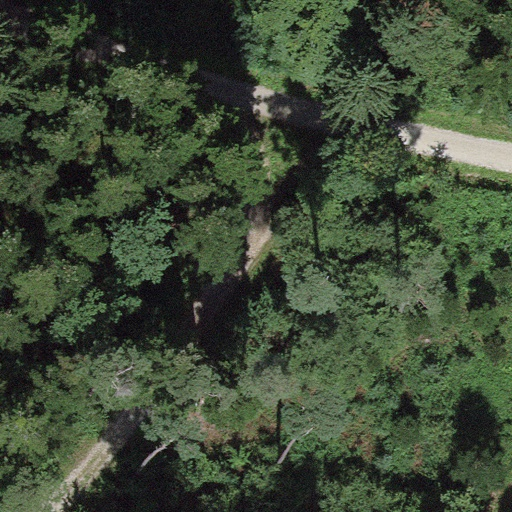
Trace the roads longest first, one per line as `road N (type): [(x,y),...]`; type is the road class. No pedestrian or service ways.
road 1 (track): [(0,8),(335,128),(511,150)]
road 2 (track): [(61,511),(137,421),(335,128)]
